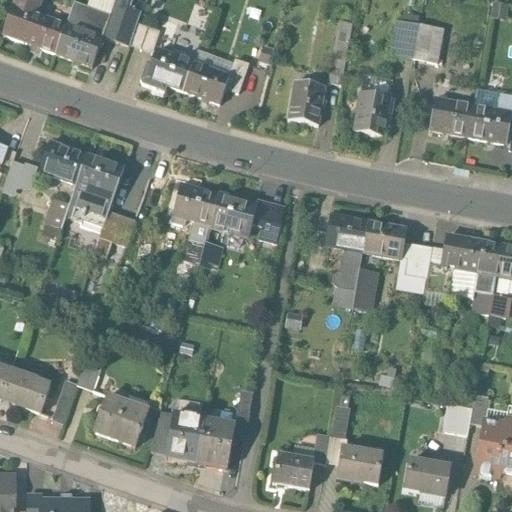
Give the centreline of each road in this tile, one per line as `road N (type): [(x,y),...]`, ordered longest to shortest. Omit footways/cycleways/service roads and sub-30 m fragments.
road 1 (secondary): [(0,76),(300,168),(511,213)]
road 2 (residential): [(0,439),(207,511)]
